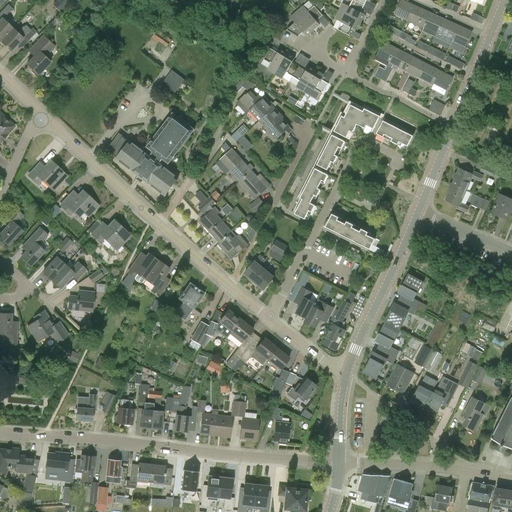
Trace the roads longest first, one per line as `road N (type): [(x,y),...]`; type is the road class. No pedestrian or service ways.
road 1 (unclassified): [(338,461),(0,433)]
road 2 (residential): [(270,317),(43,118)]
road 3 (tertiary): [(346,373),(417,213)]
road 4 (residential): [(511,480),(338,461)]
road 5 (residential): [(316,228),(274,200),(308,133)]
